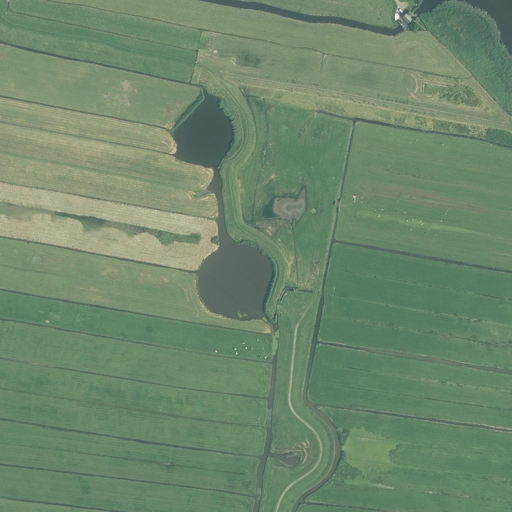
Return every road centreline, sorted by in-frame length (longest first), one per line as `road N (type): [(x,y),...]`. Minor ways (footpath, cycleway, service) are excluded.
road 1 (track): [(219,74),(0,16)]
road 2 (track): [(405,11),(508,124)]
